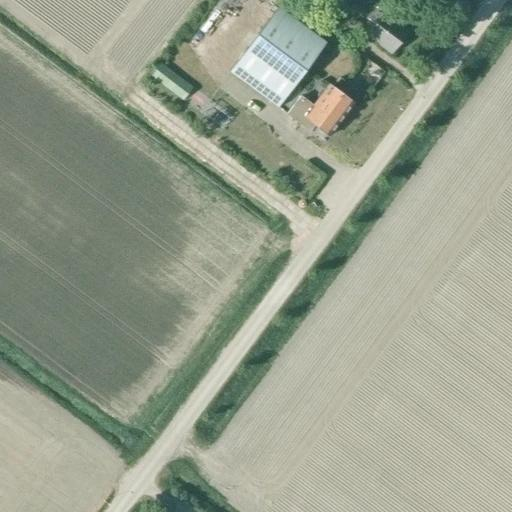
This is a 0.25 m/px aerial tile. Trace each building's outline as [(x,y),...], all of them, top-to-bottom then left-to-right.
[(259,0),(241,0),(241,2),(257,11),(262,2),(259,0)] [(326,43),(277,6),(228,72),(277,109),(326,43)] [(391,54),(407,32),(382,13),(366,35),(391,54)] [(159,63),(149,76),(182,100),(191,86),(159,63)] [(329,136),(352,104),(328,86),(312,107),(299,97),(286,115),(309,132),(314,125),(329,136)]
